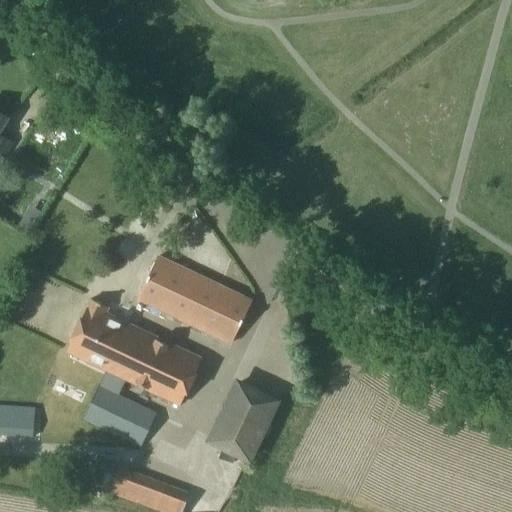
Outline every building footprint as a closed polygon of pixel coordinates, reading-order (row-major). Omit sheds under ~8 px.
[(0,129),(8,117),(0,112),(0,151),(5,155),(13,143),(0,135),(0,129)] [(253,299),(252,299),(157,256),(138,298),(232,343),(253,299)] [(91,298),(67,349),(107,368),(84,417),(142,444),(156,414),(119,395),(127,377),(138,382),(146,387),(181,403),(201,360),(104,314),(107,306),(91,298)] [(213,438),(248,455),(274,401),(239,384),(213,438)] [(0,434),(33,436),(36,408),(0,405),(0,434)] [(108,491),(165,511),(181,511),(190,493),(118,465),(108,491)]
